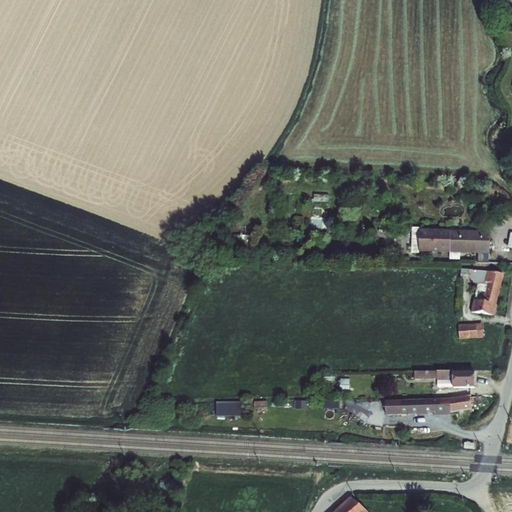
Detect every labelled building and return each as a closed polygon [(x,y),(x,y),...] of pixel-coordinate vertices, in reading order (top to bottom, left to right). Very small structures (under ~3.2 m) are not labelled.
[(313,195),(313,202),(328,203),(328,195),(313,195)] [(412,228),(411,254),(419,254),(419,252),(450,253),(449,260),(459,260),(460,254),(476,254),(476,264),(488,264),(488,254),(489,254),(490,232),(419,229),(419,228),(412,228)] [(233,235),(232,247),(241,248),(241,253),(251,254),(252,237),(233,235)] [(461,269),(460,280),(468,280),(468,283),(477,284),(474,300),(473,300),(471,312),(493,316),(503,274),(469,270),(461,269)] [(482,324),(458,325),(459,340),(483,338),(482,324)] [(474,371),(414,372),(414,380),(437,380),(437,381),(437,388),(452,388),(474,388),(474,371)] [(340,389),(349,390),(349,379),(340,379),(340,389)] [(450,398),(450,413),(472,410),(471,405),(469,398),(469,396),(450,398)] [(469,398),(471,405),(483,404),(482,396),(469,398)] [(385,400),(385,415),(401,414),(404,414),(405,415),(450,413),(450,398),(411,400),(401,401),(385,400)] [(323,400),(323,408),(339,409),(339,400),(323,400)] [(241,401),(215,402),(216,417),(242,416),(241,401)] [(253,401),(253,409),(267,409),(267,401),(253,401)] [(295,401),(295,409),(306,409),(306,401),(295,401)] [(366,511),(350,498),(334,511),(366,511)]
